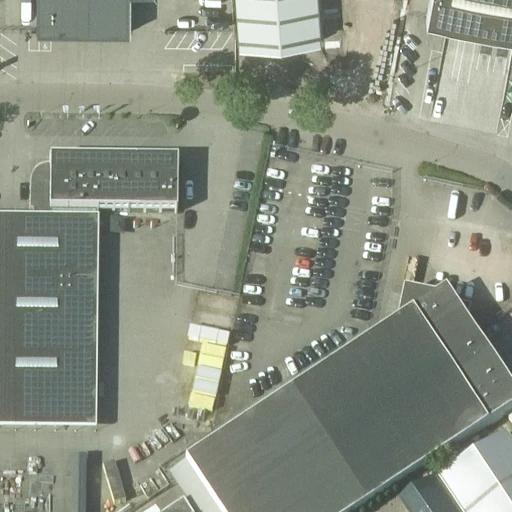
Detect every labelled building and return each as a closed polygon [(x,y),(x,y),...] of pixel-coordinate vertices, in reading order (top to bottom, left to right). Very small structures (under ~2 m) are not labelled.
[(37,0),(37,32),(130,33),(130,0),(37,0)] [(240,0),(243,43),(304,39),(320,38),(317,0),(240,0)] [(469,28),(511,36),(511,0),(429,0),(426,20),(469,28)] [(0,430),(96,432),(98,282),(99,220),(97,220),(98,212),(130,213),(131,160),(50,159),(50,166),(46,166),(44,166),(41,167),(39,168),(37,169),(35,171),(34,173),(32,175),(31,177),(31,179),(30,181),(30,184),(30,211),(33,212),(33,219),(0,218),(0,430)] [(216,511),(188,511),(183,504),(170,511),(360,511),(486,429),(511,411),(511,393),(467,325),(471,307),(452,303),(445,292),(434,300),(403,293),(397,324),(185,464),(216,511)] [(438,478),(459,511),(511,511),(511,444),(505,434),(438,478)] [(454,511),(445,497),(437,503),(426,486),(406,499),(402,502),(408,511),(454,511)]
